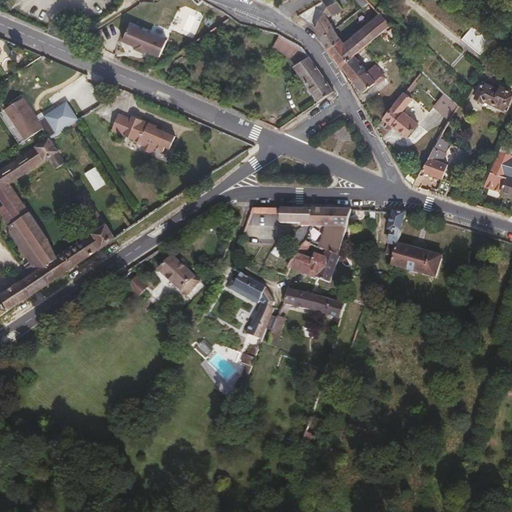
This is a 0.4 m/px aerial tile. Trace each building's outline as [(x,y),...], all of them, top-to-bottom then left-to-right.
[(327,16),(341,7),(339,3),(336,0),(319,0),(296,14),(314,27),(320,37),(333,28),(327,16)] [(355,10),(362,5),(358,1),(356,3),(357,5),(354,8),(355,10)] [(360,48),(390,23),(379,12),(343,42),(340,39),(337,35),(325,45),(330,52),(340,64),(353,53),(360,48)] [(160,55),(167,39),(130,23),(123,40),(136,45),(135,47),(145,52),(146,50),(160,55)] [(490,41),(471,25),(463,36),(482,52),(490,41)] [(325,45),(337,35),(333,28),(320,37),(325,45)] [(333,90),(312,60),(303,48),(291,56),(296,63),(294,66),(318,100),(333,90)] [(355,56),(362,50),(360,48),(353,53),(355,56)] [(366,70),(355,56),(353,53),(340,64),(353,80),(366,70)] [(376,82),(384,76),(376,66),(378,64),(377,61),(366,70),(353,80),(361,91),(374,81),(376,82)] [(511,93),(511,91),(501,87),(499,90),(483,82),(476,97),(482,100),(484,98),(504,109),(506,105),(507,105),(511,94),(511,93)] [(416,122),(401,110),(411,98),(403,92),(382,117),(406,136),(416,122)] [(452,115),(458,104),(447,92),(439,100),(452,115)] [(42,127),(22,96),(5,108),(25,139),(42,127)] [(78,117),(67,100),(48,113),(60,129),(76,119),(78,117)] [(125,133),(132,118),(120,112),(114,128),(125,133)] [(60,129),(48,113),(45,115),(55,132),(60,129)] [(176,134),(163,128),(157,126),(157,123),(156,123),(150,123),(142,120),(143,118),(133,114),(132,118),(125,133),(135,137),(134,139),(144,143),(143,144),(144,148),(151,150),(154,149),(156,145),(164,148),(166,144),(171,146),(176,134)] [(163,128),(164,125),(151,119),(150,123),(156,123),(157,123),(157,126),(163,128)] [(0,188),(10,182),(48,157),(55,167),(64,161),(57,151),(58,150),(49,136),(0,169),(0,188)] [(443,150),(448,141),(439,137),(434,146),(443,150)] [(441,177),(447,163),(441,161),(445,151),(443,150),(434,146),(421,170),(441,177)] [(459,163),(466,150),(459,147),(453,159),(459,163)] [(511,153),(499,149),(490,171),(506,176),(511,177),(511,153)] [(501,191),(506,176),(490,171),(483,185),(490,187),(501,191)] [(511,193),(511,177),(506,176),(501,191),(511,193)] [(444,195),(450,181),(441,177),(435,192),(444,195)] [(29,210),(10,182),(0,188),(0,195),(6,204),(17,219),(29,210)] [(17,219),(6,204),(0,209),(9,224),(17,219)] [(345,226),(350,209),(279,207),(279,222),(308,223),(308,225),(325,225),(345,226)] [(56,256),(48,238),(29,210),(17,219),(46,263),(56,256)] [(397,243),(405,212),(392,211),(387,229),(392,230),(389,241),(397,243)] [(116,237),(106,222),(105,222),(100,215),(93,220),(98,228),(93,232),(102,247),(116,237)] [(46,263),(17,219),(9,224),(6,226),(31,263),(37,269),(38,268),(46,263)] [(337,254),(345,226),(325,225),(318,248),(326,251),(326,250),(337,254)] [(102,247),(93,232),(86,236),(96,251),(102,247)] [(73,266),(96,251),(86,236),(64,251),(73,266)] [(393,255),(397,243),(389,241),(386,253),(393,255)] [(302,252),(308,244),(303,242),(294,254),(303,257),(304,255),(302,252)] [(434,277),(440,256),(397,243),(393,255),(390,264),(434,277)] [(328,282),(338,255),(337,254),(326,250),(326,251),(323,258),(313,254),(311,260),(303,257),(294,254),(287,267),(328,282)] [(73,266),(64,251),(56,256),(67,270),(73,266)] [(198,281),(172,255),(158,269),(185,295),(198,281)] [(67,270),(56,256),(46,263),(38,268),(48,283),(67,270)] [(48,283),(38,268),(37,269),(23,278),(32,293),(48,283)] [(264,286),(239,271),(231,285),(258,301),(259,300),(264,286)] [(140,297),(149,286),(137,276),(128,286),(140,297)] [(0,299),(7,310),(32,293),(23,278),(0,293),(0,299)] [(198,281),(185,295),(196,305),(209,292),(198,281)] [(272,302),(264,286),(259,300),(262,302),(272,308),(272,302)] [(345,304),(318,295),(287,289),(284,302),(319,311),(340,317),(345,304)] [(264,331),(272,308),(262,302),(255,316),(246,333),(261,339),(264,331)] [(277,333),(283,317),(277,315),(270,331),(277,333)] [(254,357),(257,348),(251,345),(248,355),(251,356),(254,357)] [(246,378),(250,366),(247,364),(245,363),(241,375),(246,378)] [(238,405),(244,388),(238,386),(234,396),(231,396),(229,402),(238,405)] [(235,427),(240,412),(227,407),(222,423),(235,427)] [(317,447),(326,423),(311,418),(302,442),(317,447)] [(328,465),(333,454),(340,458),(341,453),(325,446),(319,462),(328,465)]
